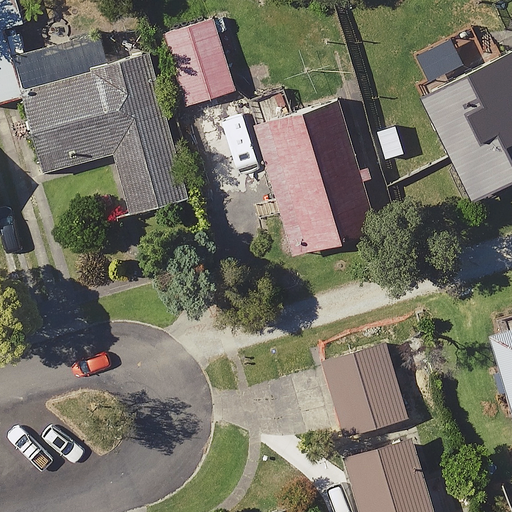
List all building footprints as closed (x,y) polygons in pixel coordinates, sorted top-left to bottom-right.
[(22,46),(10,0),(0,0),(0,95),(19,91),(39,165),(109,146),(125,207),(182,192),(144,50),(108,59),(99,25),(22,46)] [(227,86),(209,14),(159,26),(178,98),(227,86)] [(511,44),(417,91),(468,194),(511,172),(511,138),(511,135),(511,134),(511,44)] [(369,220),(331,92),(257,114),(294,242),(369,220)] [(511,318),(484,327),(511,427),(511,318)] [(400,413),(380,337),(319,353),(339,429),(400,413)] [(456,511),(427,511),(403,429),(337,448),(356,511),(465,511),(465,510),(456,511)]
